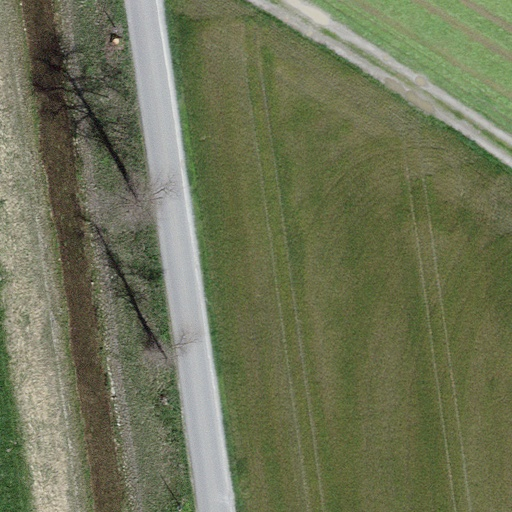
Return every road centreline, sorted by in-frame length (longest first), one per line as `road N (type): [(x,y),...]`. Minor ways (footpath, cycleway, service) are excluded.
road 1 (unclassified): [(216,511),(145,0)]
road 2 (track): [(242,0),(511,160)]
